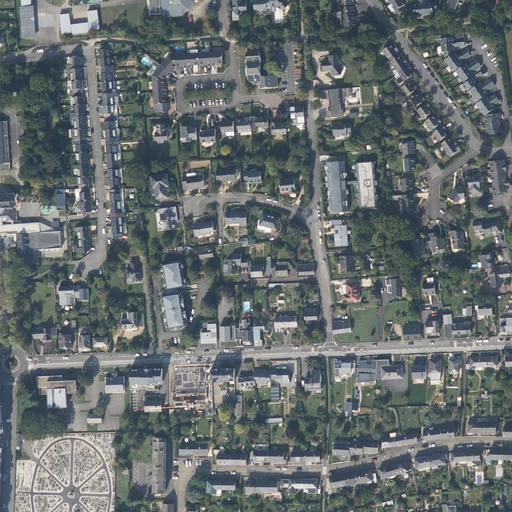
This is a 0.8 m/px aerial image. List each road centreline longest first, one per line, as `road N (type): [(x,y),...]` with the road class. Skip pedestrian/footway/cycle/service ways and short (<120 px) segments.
road 1 (residential): [(181,511),(182,483),(193,470),(305,472),(461,443),(511,443)]
road 2 (residential): [(0,56),(91,44),(102,251),(78,265)]
road 3 (tertiary): [(331,349),(22,357)]
road 4 (residential): [(371,0),(480,148)]
road 5 (tertiary): [(511,342),(331,349)]
road 6 (residential): [(234,73),(180,79),(178,92),(182,111),(230,108),(236,100)]
road 7 (residential): [(307,80),(317,222)]
road 8 (tertiary): [(12,376),(8,511)]
road 9 (residential): [(508,152),(499,81),(473,38)]
